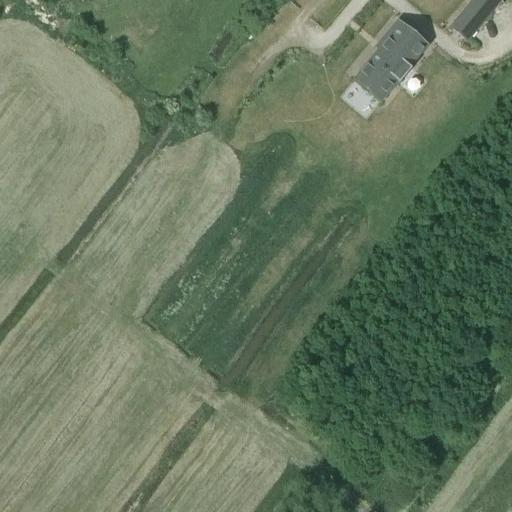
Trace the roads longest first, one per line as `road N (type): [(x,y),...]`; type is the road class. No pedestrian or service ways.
road 1 (track): [(362,511),(41,255)]
road 2 (unknown): [(368,0),(323,43),(299,26),(319,0)]
